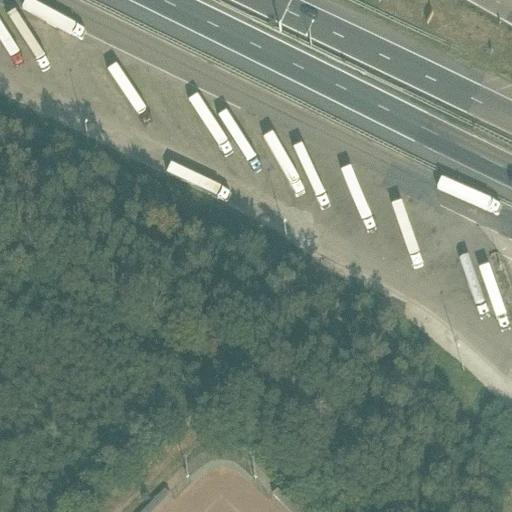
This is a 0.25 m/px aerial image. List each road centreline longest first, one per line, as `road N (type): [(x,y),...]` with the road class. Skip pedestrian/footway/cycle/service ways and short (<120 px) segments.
road 1 (motorway): [(160,0),(511,173)]
road 2 (motorway): [(511,118),(263,0)]
road 3 (track): [(126,511),(219,424)]
